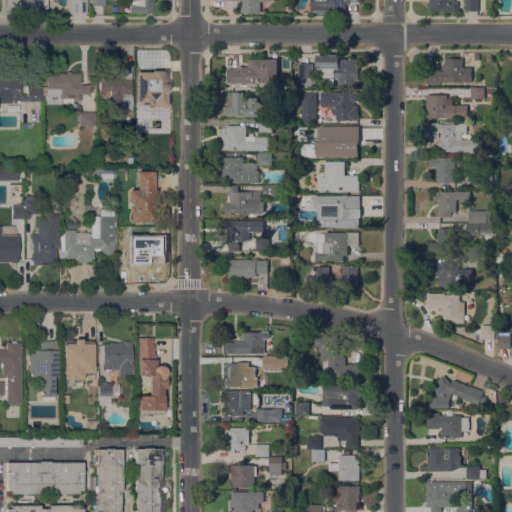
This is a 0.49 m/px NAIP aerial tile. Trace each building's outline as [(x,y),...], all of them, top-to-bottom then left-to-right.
[(47,0),(47,8),(19,8),(19,6),(18,6),(18,2),(19,2),(19,1),(20,1),(20,0),(47,0)] [(85,0),(85,13),(69,13),(69,0),(85,0)] [(152,0),(152,13),(129,13),(129,0),(152,0)] [(274,0),(274,1),(260,0),(260,12),(240,12),(240,6),(242,6),(242,0),(274,0)] [(359,0),(359,1),(348,1),(348,3),(345,3),(345,12),(310,12),(310,0),(359,0)] [(454,0),(454,1),(457,1),(457,11),(430,11),(430,2),(429,2),(429,0),(454,0)] [(478,0),(478,11),(465,11),(465,0),(478,0)] [(359,80),(356,80),(356,87),(339,87),(339,78),(334,78),(334,77),(323,77),(323,68),(317,68),(317,54),(340,54),(340,58),(356,58),(356,67),(359,67),(359,80)] [(427,64),(439,64),(439,70),(443,70),(443,64),(446,64),(446,63),(445,63),(445,60),(446,60),(446,58),(463,58),(463,67),(471,67),(472,81),(440,81),(440,83),(427,83),(427,64)] [(253,83),(253,82),(226,82),(226,68),(239,68),(239,66),(248,66),(248,59),(291,59),(291,78),(278,78),(278,82),(258,82),(258,83),(253,83)] [(312,77),(298,77),(299,63),(313,63),(312,77)] [(66,73),(66,71),(71,71),(71,73),(80,73),(80,84),(89,84),(89,93),(80,93),(80,100),(72,100),(72,102),(61,102),(61,103),(46,103),(46,100),(44,100),(44,94),(46,94),(46,75),(58,75),(58,73),(66,73)] [(131,72),(131,95),(132,95),(132,109),(109,109),(109,91),(99,90),(99,78),(101,78),(101,75),(107,75),(107,78),(118,78),(118,72),(131,72)] [(162,72),(162,82),(165,82),(165,94),(163,94),(163,114),(162,114),(163,137),(149,137),(149,124),(135,124),(135,89),(137,89),(136,79),(141,79),(141,73),(162,72)] [(11,101),(11,102),(0,102),(0,75),(20,76),(20,90),(21,90),(21,93),(26,93),(26,84),(40,84),(40,101),(11,101)] [(276,87),(276,98),(263,98),(263,87),(276,87)] [(470,98),(470,87),(484,87),(484,98),(470,98)] [(268,116),(244,116),(244,115),(232,115),(232,114),(223,114),(223,106),(227,106),(227,91),(243,91),(243,101),(250,101),(250,97),(258,97),(258,101),(263,103),(263,104),(268,104),(268,116)] [(336,119),(336,114),(333,114),(333,110),(332,110),(332,105),(320,105),(320,91),(358,91),(358,101),(355,101),(355,105),(358,105),(358,108),(358,113),(359,113),(359,117),(358,117),(358,119),(336,119)] [(316,94),(316,123),(301,123),(302,93),(316,94)] [(447,94),(447,97),(453,97),(453,106),(447,106),(447,117),(426,117),(426,94),(447,94)] [(95,111),(95,125),(79,125),(79,112),(95,111)] [(259,120),(272,120),(272,132),(259,132),(259,120)] [(426,122),(438,122),(438,123),(442,123),(442,124),(457,124),(457,122),(467,122),(467,132),(462,131),(462,139),(479,139),(479,152),(438,151),(438,140),(440,140),(440,136),(438,136),(438,137),(427,137),(427,136),(426,136),(426,122)] [(222,149),(222,132),(225,132),(225,124),(246,124),(246,135),(275,135),(275,149),(222,149)] [(340,126),(340,131),(343,131),(343,126),(359,126),(359,142),(345,142),(345,156),(325,156),(325,142),(320,142),(320,127),(325,127),(325,126),(340,126)] [(136,167),(136,143),(144,143),(144,160),(161,160),(161,167),(136,167)] [(271,153),(271,164),(257,164),(257,153),(271,153)] [(243,157),(243,171),(255,171),(255,181),(249,181),(249,182),(225,182),(225,173),(223,173),(223,164),(230,164),(230,157),(243,157)] [(455,182),(436,182),(436,166),(430,166),(430,164),(429,164),(429,159),(430,159),(430,157),(455,157),(455,182)] [(345,161),(345,175),(359,175),(359,191),(343,191),(343,185),(339,185),(339,191),(320,191),(320,176),(325,176),(325,161),(345,161)] [(17,179),(0,179),(0,166),(17,166),(17,168),(17,179)] [(95,177),(95,168),(112,168),(112,177),(95,177)] [(137,190),(137,171),(154,171),(153,189),(157,190),(157,200),(158,200),(158,209),(157,209),(157,221),(132,221),(132,217),(129,215),(129,209),(132,207),(132,203),(130,203),(128,201),(128,192),(130,189),(137,190)] [(492,175),(492,188),(474,188),(473,175),(492,175)] [(264,212),(234,212),(234,213),(225,213),(225,210),(223,210),(223,206),(225,206),(225,203),(230,203),(229,186),(238,185),(238,191),(252,191),(252,193),(259,194),(261,202),(264,202),(264,212)] [(276,185),(276,196),(263,196),(263,185),(276,185)] [(470,191),(470,199),(456,199),(456,212),(451,212),(451,215),(450,215),(450,216),(440,216),(440,209),(438,209),(438,200),(435,200),(435,198),(433,197),(433,194),(435,193),(435,190),(470,191)] [(318,225),(318,206),(313,206),(313,194),(359,194),(359,207),(360,207),(360,216),(359,216),(359,225),(318,225)] [(23,204),(24,204),(24,200),(25,200),(25,195),(33,195),(33,202),(36,202),(36,214),(23,213),(23,204)] [(23,213),(22,219),(11,218),(11,204),(23,204),(23,213)] [(468,222),(468,210),(491,210),(491,222),(468,222)] [(46,217),(46,214),(58,214),(58,245),(55,245),(55,262),(41,262),(41,265),(31,265),(31,260),(31,253),(31,234),(37,234),(37,217),(46,217)] [(113,254),(99,254),(99,247),(92,247),(92,256),(94,256),(94,260),(87,260),(87,262),(72,262),(72,261),(65,261),(65,256),(66,256),(66,250),(63,250),(63,229),(74,229),(74,232),(89,232),(89,237),(99,237),(99,215),(113,215),(113,254)] [(249,239),(238,239),(238,244),(240,244),(240,250),(228,251),(228,227),(226,227),(226,220),(246,219),(246,229),(249,229),(249,239)] [(494,223),(493,233),(493,238),(479,238),(479,235),(466,234),(466,223),(466,222),(468,222),(491,222),(494,222),(494,223)] [(429,242),(438,242),(438,228),(450,228),(450,235),(457,235),(457,245),(452,245),(452,252),(439,252),(439,251),(429,251),(429,242)] [(346,232),(346,231),(359,231),(359,244),(348,244),(348,254),(343,254),(343,260),(315,260),(315,252),(317,252),(317,233),(324,233),(324,232),(346,232)] [(18,257),(18,261),(11,261),(11,262),(0,262),(0,233),(13,234),(13,238),(18,238),(18,257)] [(269,237),(269,249),(256,249),(256,238),(269,237)] [(165,238),(165,262),(155,261),(155,256),(138,256),(138,253),(134,253),(134,262),(119,262),(119,247),(132,247),(132,242),(132,238),(165,238)] [(267,273),(256,273),(256,276),(249,276),(249,277),(228,277),(228,259),(253,259),(253,258),(258,258),(258,260),(267,260),(267,273)] [(459,262),(459,265),(468,267),(468,277),(466,277),(466,285),(439,286),(439,274),(435,274),(435,263),(440,263),(440,262),(459,262)] [(343,280),(343,265),(358,265),(357,294),(353,294),(353,297),(342,296),(342,291),(317,290),(317,289),(306,289),(306,276),(317,276),(317,266),(329,266),(329,275),(334,280),(343,280)] [(464,322),(443,322),(443,314),(442,314),(442,307),(427,307),(427,293),(445,293),(445,294),(459,294),(459,301),(464,301),(464,322)] [(494,324),(495,339),(481,339),(481,324),(494,324)] [(237,342),(237,338),(243,338),(243,331),(269,331),(269,333),(270,333),(270,336),(269,336),(269,338),(264,338),(264,353),(223,353),(223,342),(237,342)] [(510,334),(510,348),(499,348),(499,335),(510,334)] [(336,336),(336,347),(344,347),(344,356),(346,356),(346,364),(349,364),(349,363),(360,363),(360,376),(328,376),(328,369),(323,369),(323,360),(321,360),(321,349),(316,349),(316,337),(336,336)] [(64,379),(63,340),(74,340),(74,338),(82,338),(82,340),(93,340),(94,372),(93,372),(93,374),(83,374),(83,379),(82,379),(82,381),(71,381),(71,379),(64,379)] [(58,340),(58,376),(54,376),(54,400),(40,400),(40,396),(39,396),(40,376),(29,376),(29,361),(27,361),(27,352),(34,352),(34,349),(40,350),(40,340),(58,340)] [(132,374),(118,374),(118,369),(102,369),(102,344),(110,344),(110,343),(122,343),(122,340),(131,340),(132,374)] [(21,342),(21,403),(6,403),(6,390),(5,390),(5,388),(6,388),(5,388),(5,385),(6,385),(6,384),(5,384),(5,381),(6,381),(6,380),(4,380),(4,377),(6,377),(6,373),(2,373),(2,367),(0,366),(0,349),(6,349),(6,342),(11,342),(12,341),(15,341),(16,342),(21,342)] [(284,357),(284,368),(263,368),(263,357),(284,357)] [(138,359),(155,360),(154,376),(164,376),(164,386),(161,386),(161,396),(162,396),(162,413),(137,413),(137,395),(149,396),(149,373),(137,373),(138,359)] [(249,387),(224,386),(224,363),(249,363),(249,387)] [(449,407),(428,407),(428,398),(433,398),(435,393),(434,393),(436,387),(438,387),(439,385),(436,383),(438,380),(444,374),(452,383),(453,379),(484,391),(482,395),(487,396),(484,403),(479,402),(478,405),(463,399),(464,398),(451,393),(449,398),(449,407)] [(110,404),(97,404),(98,382),(110,382),(110,383),(110,404)] [(329,409),(329,405),(323,405),(323,391),(323,385),(360,385),(360,400),(358,400),(358,409),(329,409)] [(222,391),(252,391),(252,392),(258,392),(258,396),(260,396),(260,406),(259,406),(259,408),(282,408),(282,413),(292,413),(292,423),(282,423),(282,420),(258,420),(258,409),(250,409),(250,412),(245,412),(245,416),(222,416),(222,391)] [(309,401),(309,414),(296,414),(296,401),(309,401)] [(442,437),(442,426),(427,426),(427,413),(439,412),(439,415),(462,415),(462,436),(442,437)] [(320,417),(359,417),(358,425),(360,425),(360,433),(359,433),(359,447),(346,447),(346,440),(338,440),(338,435),(324,435),(320,431),(320,417)] [(249,427),(249,443),(245,443),(245,450),(229,450),(230,436),(223,436),(223,427),(249,427)] [(0,436),(82,436),(82,445),(78,446),(0,446),(0,436)] [(321,436),(321,448),(307,448),(307,436),(321,436)] [(269,443),(269,456),(256,456),(256,444),(269,443)] [(136,511),(136,491),(135,491),(135,448),(143,448),(143,447),(152,447),(152,448),(160,448),(160,496),(162,496),(162,511),(136,511)] [(428,470),(428,447),(459,447),(459,455),(461,455),(461,466),(452,470),(428,470)] [(122,491),(120,491),(120,511),(94,511),(94,491),(96,491),(96,464),(94,464),(94,449),(105,449),(105,448),(113,448),(113,449),(122,449),(122,491)] [(325,449),(325,461),(311,461),(311,449),(325,449)] [(355,454),(355,459),(360,459),(360,480),(338,480),(339,470),(329,470),(329,462),(338,462),(339,454),(355,454)] [(269,474),(269,457),(282,457),(282,462),(286,462),(286,468),(281,468),(281,474),(269,474)] [(6,462),(39,462),(39,461),(50,461),(50,462),(83,462),(83,490),(78,490),(78,493),(56,493),(56,495),(50,495),(50,493),(49,493),(49,490),(40,490),(40,493),(10,493),(10,490),(6,490),(6,462)] [(255,464),(255,466),(257,466),(257,475),(254,475),(255,486),(233,487),(233,483),(231,483),(231,477),(230,477),(230,472),(231,472),(231,464),(255,464)] [(480,465),(480,469),(486,469),(486,478),(466,478),(466,465),(480,465)] [(427,481),(466,481),(466,492),(464,492),(464,494),(456,494),(456,492),(445,492),(445,501),(444,501),(444,503),(442,503),(442,506),(441,506),(441,511),(430,511),(430,499),(427,499),(427,481)] [(337,484),(343,484),(343,485),(360,485),(360,493),(359,493),(359,496),(359,498),(356,498),(356,509),(338,509),(338,507),(336,508),(336,502),(337,502),(336,492),(337,492),(337,484)] [(263,491),(264,495),(270,495),(270,509),(253,509),(253,511),(232,511),(232,504),(230,504),(229,498),(232,498),(232,491),(263,491)] [(458,511),(458,500),(472,500),(472,511),(458,511)]
